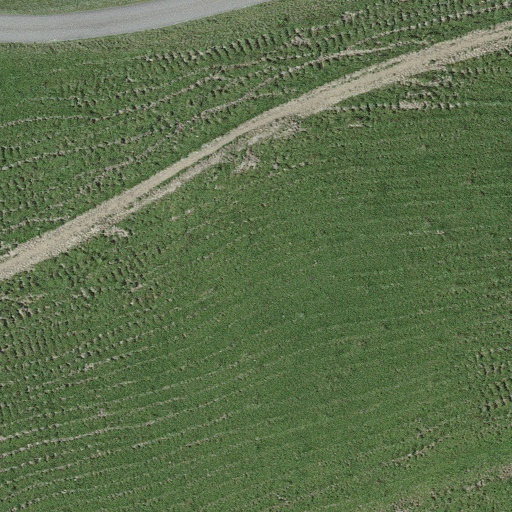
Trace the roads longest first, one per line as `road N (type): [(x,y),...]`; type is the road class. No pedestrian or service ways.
road 1 (unknown): [(0,303),(117,240),(320,111),(511,46)]
road 2 (unclassified): [(245,0),(134,33),(0,51)]
